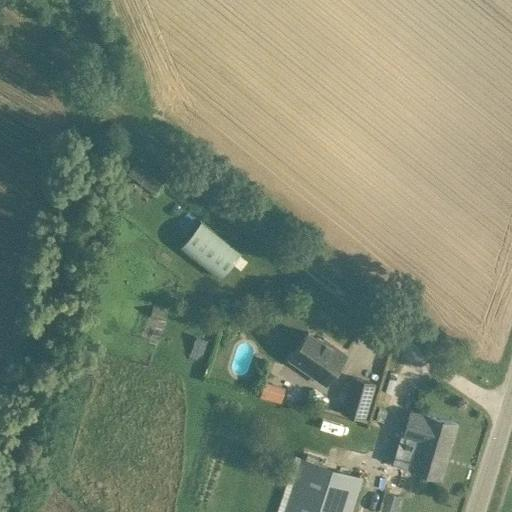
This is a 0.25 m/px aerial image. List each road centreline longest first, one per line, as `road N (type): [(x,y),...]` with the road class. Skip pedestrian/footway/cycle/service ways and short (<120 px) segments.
road 1 (track): [(503,414),(97,87)]
road 2 (unclassified): [(473,511),(511,387)]
road 3 (track): [(97,87),(0,7)]
